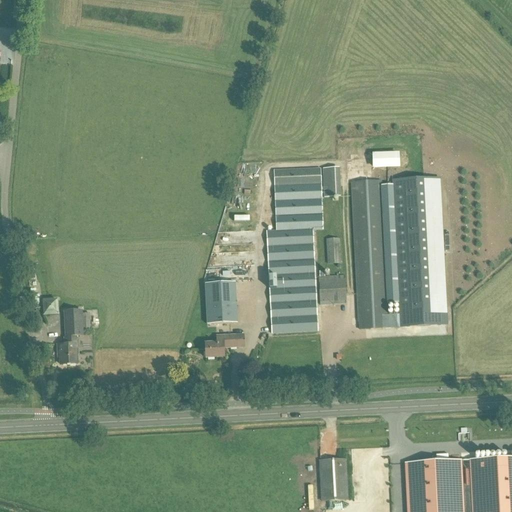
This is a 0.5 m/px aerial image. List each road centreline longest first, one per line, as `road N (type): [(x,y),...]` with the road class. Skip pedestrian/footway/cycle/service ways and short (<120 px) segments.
road 1 (primary): [(50,425),(511,402)]
road 2 (unclassified): [(22,0),(4,225),(50,425)]
